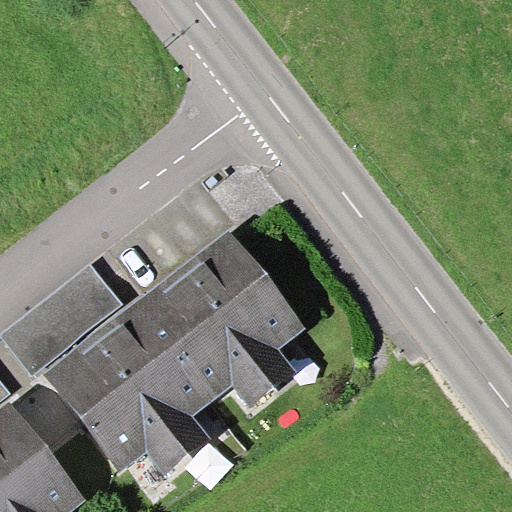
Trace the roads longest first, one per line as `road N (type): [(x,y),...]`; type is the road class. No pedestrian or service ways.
road 1 (secondary): [(511,406),(267,92)]
road 2 (residential): [(267,92),(0,293)]
